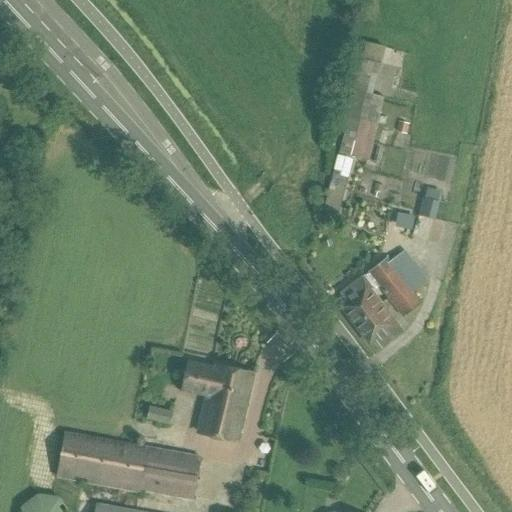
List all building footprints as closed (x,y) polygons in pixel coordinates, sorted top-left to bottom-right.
[(365,42),(362,58),(382,63),(385,46),(365,42)] [(356,93),(372,97),(380,63),(349,55),(336,105),(352,109),(356,93)] [(349,118),(340,153),(367,160),(383,100),(372,97),(356,93),(352,109),(349,118)] [(408,123),(398,121),(396,131),(406,133),(408,123)] [(332,174),(322,211),(337,215),(347,178),(332,174)] [(422,198),(418,215),(435,219),(440,201),(438,201),(425,198),(422,198)] [(415,216),(397,212),(395,226),(412,229),(415,216)] [(361,277),(342,293),(349,302),(343,307),(369,341),(375,337),(382,346),(402,331),(381,303),(372,291),(379,286),(389,298),(403,316),(420,303),(412,292),(386,258),(368,272),(369,272),(362,278),(361,277)] [(237,441),(252,374),(213,366),(213,368),(189,363),(182,390),(206,396),(198,432),(237,441)] [(147,420),(169,425),(172,413),(150,408),(147,420)] [(56,478),(142,494),(142,492),(193,501),(200,458),(65,432),(56,478)] [(20,507),(19,511),(70,511),(59,497),(38,494),(20,507)] [(93,511),(142,511),(96,503),(93,511)]
